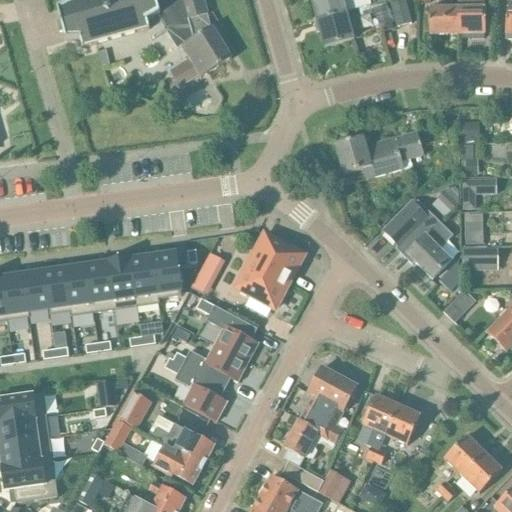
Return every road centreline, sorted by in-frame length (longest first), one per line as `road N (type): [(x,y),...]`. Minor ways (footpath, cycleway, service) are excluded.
road 1 (residential): [(294,107),(416,79),(511,79)]
road 2 (unclassified): [(75,212),(21,0)]
road 3 (residential): [(211,511),(312,320)]
road 4 (tertiary): [(263,184),(75,212)]
road 5 (residential): [(446,354),(432,375),(312,320)]
road 6 (tertiary): [(446,354),(345,252)]
